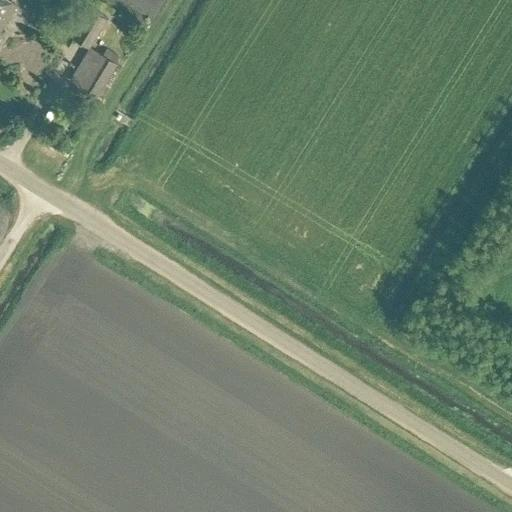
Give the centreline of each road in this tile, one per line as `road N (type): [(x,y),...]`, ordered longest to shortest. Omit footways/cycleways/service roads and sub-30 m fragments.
road 1 (unclassified): [(511,485),(0,164)]
road 2 (track): [(47,194),(170,0)]
